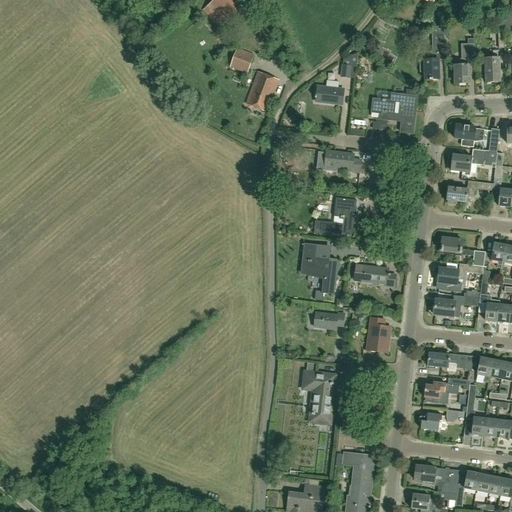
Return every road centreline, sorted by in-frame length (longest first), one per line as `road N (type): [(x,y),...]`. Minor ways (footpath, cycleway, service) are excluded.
road 1 (residential): [(262,511),(273,349),(271,133)]
road 2 (residential): [(397,447),(355,442),(346,431),(356,368),(405,371)]
road 3 (track): [(276,116),(300,81),(339,52),(384,0)]
road 4 (residential): [(418,260),(375,254),(367,243),(377,145)]
